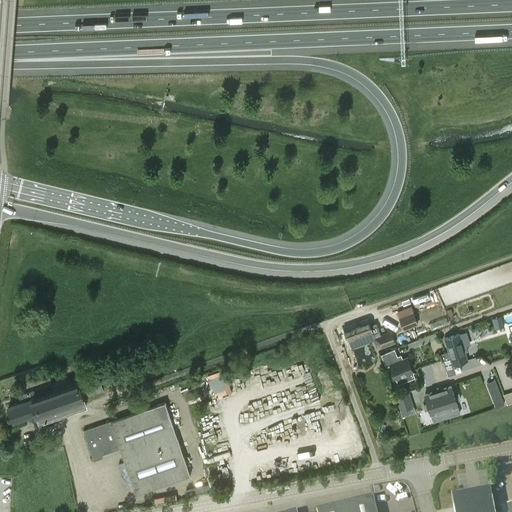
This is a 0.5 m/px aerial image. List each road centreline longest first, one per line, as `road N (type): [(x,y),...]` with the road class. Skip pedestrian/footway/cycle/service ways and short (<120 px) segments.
road 1 (motorway): [(0,56),(339,67),(378,94),(402,153),(397,188),(379,220),(351,243),(315,254),(0,184)]
road 2 (motorway): [(0,204),(254,265),(334,267),(425,239),(511,180)]
road 3 (motorway): [(511,4),(0,26)]
road 4 (motorway): [(0,53),(511,32)]
road 5 (track): [(329,323),(98,405)]
road 6 (unclassified): [(194,511),(379,474)]
road 7 (unclassified): [(379,474),(329,323)]
